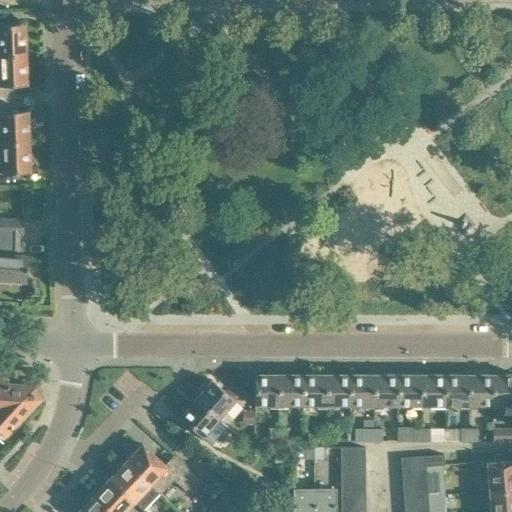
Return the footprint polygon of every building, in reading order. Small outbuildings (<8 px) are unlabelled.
[(0,53),(25,53),(24,23),(0,23),(0,53)] [(0,84),(26,83),(25,53),(0,53),(0,84)] [(0,140),(28,141),(27,109),(0,110),(0,140)] [(0,171),(29,171),(28,141),(0,140),(0,171)] [(110,214),(110,201),(97,202),(95,202),(95,227),(98,227),(111,226),(110,214)] [(0,279),(26,282),(28,254),(19,254),(19,234),(24,234),(24,218),(0,218),(0,279)] [(511,404),(511,373),(493,374),(493,405),(511,404)] [(278,405),(279,374),(254,374),(254,390),(254,400),(254,404),(278,405)] [(302,405),(302,374),(279,374),(278,405),(302,405)] [(326,405),(326,374),(302,374),(302,405),(326,405)] [(350,405),(350,374),(326,374),(326,405),(350,405)] [(374,405),(374,374),(350,374),(350,405),(374,405)] [(397,405),(398,374),(374,374),(374,405),(397,405)] [(421,405),(422,374),(398,374),(397,405),(421,405)] [(445,405),(445,374),(422,374),(421,405),(445,405)] [(469,405),(469,374),(445,374),(445,405),(469,405)] [(493,405),(493,374),(469,374),(469,405),(493,405)] [(7,384),(8,378),(0,376),(0,430),(4,434),(38,397),(34,386),(7,384)] [(254,400),(254,390),(224,390),(210,379),(194,398),(218,419),(234,400),(254,400)] [(218,419),(194,398),(179,416),(203,436),(218,419)] [(511,411),(497,411),(496,425),(511,425),(511,411)] [(373,441),(374,427),(374,419),(363,419),(363,427),(355,427),(354,441),(373,441)] [(278,441),(278,427),(270,427),(270,441),(278,441)] [(287,441),(288,427),(278,427),(278,441),(287,441)] [(326,441),(326,427),(317,427),(317,441),(326,441)] [(335,440),(335,427),(326,427),(326,441),(335,440)] [(382,441),(383,427),(374,427),(373,441),(382,441)] [(420,441),(421,427),(413,427),(412,441),(420,441)] [(430,441),(430,427),(421,427),(420,441),(430,441)] [(468,441),(468,427),(460,427),(460,441),(468,441)] [(478,441),(478,427),(468,427),(468,441),(478,441)] [(511,441),(511,427),(493,427),(493,441),(511,441)] [(166,466),(142,443),(134,451),(130,451),(123,458),(159,492),(160,493),(174,479),(185,490),(197,476),(175,457),(166,466)] [(323,458),(323,446),(313,446),(313,458),(323,458)] [(364,459),(364,447),(341,446),(341,459),(364,459)] [(445,464),(444,453),(427,455),(428,466),(428,467),(442,465),(445,464)] [(428,466),(427,455),(400,457),(401,469),(428,466)] [(159,492),(123,458),(116,466),(116,470),(108,478),(134,502),(135,502),(143,509),(159,492)] [(511,488),(511,458),(485,460),(488,491),(511,488)] [(364,472),(364,459),(341,459),(341,472),(364,472)] [(229,476),(235,468),(226,460),(219,467),(229,476)] [(444,495),(442,465),(428,467),(429,478),(430,490),(430,495),(434,495),(434,496),(444,495)] [(429,478),(428,467),(428,466),(401,469),(402,481),(429,478)] [(364,485),(364,472),(341,472),(341,485),(364,485)] [(125,511),(134,502),(108,478),(102,485),(98,485),(90,493),(109,511),(125,511)] [(430,490),(429,478),(402,481),(403,494),(430,490)] [(287,511),(288,484),(274,484),(273,511),(287,511)] [(365,498),(364,485),(341,485),(341,498),(365,498)] [(313,511),(313,487),(294,487),(293,511),(313,511)] [(335,511),(335,487),(313,487),(313,511),(335,511)] [(511,511),(511,488),(488,491),(489,511),(511,511)] [(429,503),(428,495),(430,495),(430,490),(403,494),(404,506),(429,503)] [(77,511),(109,511),(90,493),(83,500),(84,504),(77,511)] [(430,495),(428,495),(429,503),(429,511),(445,511),(444,495),(434,496),(434,495),(430,495)] [(236,511),(221,498),(208,511),(236,511)] [(365,511),(365,498),(341,498),(341,510),(365,511)] [(429,511),(429,503),(404,506),(404,511),(429,511)]
